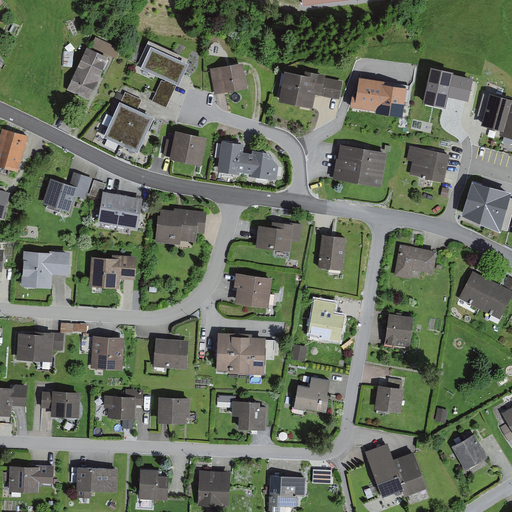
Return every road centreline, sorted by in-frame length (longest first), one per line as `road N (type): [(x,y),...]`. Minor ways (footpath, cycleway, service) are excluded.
road 1 (residential): [(383,214),(346,431),(333,450),(0,441)]
road 2 (residential): [(0,309),(151,318),(175,312),(215,272),(236,193)]
road 3 (residential): [(236,193),(139,176),(0,110)]
road 4 (residential): [(296,203),(299,157),(288,140),(185,105)]
road 5 (residential): [(511,260),(469,237),(383,214)]
